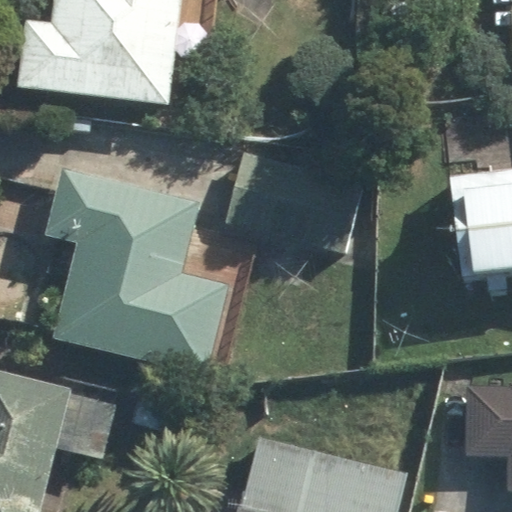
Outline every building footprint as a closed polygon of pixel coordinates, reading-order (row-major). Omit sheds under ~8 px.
[(210,29),(172,25),(174,0),(53,0),(50,32),(17,29),(9,106),(162,121),(168,63),(207,66),(210,29)] [(364,190),(240,159),(221,236),(345,266),(364,190)] [(511,174),(441,181),(450,293),(511,287),(511,174)] [(195,210),(60,180),(45,247),(81,255),(58,357),(202,388),(222,298),(178,288),(195,210)] [(114,409),(0,378),(0,511),(40,511),(54,461),(97,472),(114,409)] [(511,394),(464,394),(463,468),(511,468),(511,394)] [(395,511),(403,481),(252,442),(233,511),(395,511)]
